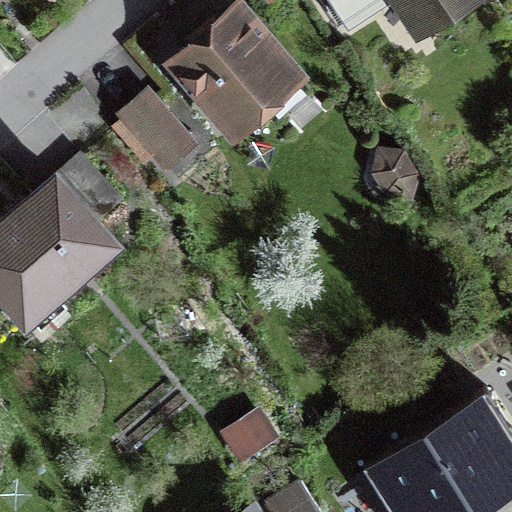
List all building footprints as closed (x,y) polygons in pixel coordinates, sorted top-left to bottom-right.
[(333,0),(349,23),(369,10),(362,0),(399,0),(418,28),(460,0),(333,0)] [(238,9),(176,63),(203,93),(207,90),(234,121),(292,72),(238,9)] [(191,140),(151,94),(115,125),(142,156),(154,146),(167,161),(191,140)] [(401,150),(382,149),(376,169),(389,186),(409,189),(414,170),(401,150)] [(81,150),(0,221),(0,288),(26,317),(116,238),(97,217),(121,196),(81,150)] [(511,425),(485,384),(424,423),(478,507),(511,485),(511,425)] [(258,410),(226,430),(243,456),(275,435),(258,410)] [(424,423),(364,461),(395,511),(470,511),(478,507),(424,423)] [(322,511),(301,479),(267,501),(274,511),(322,511)]
